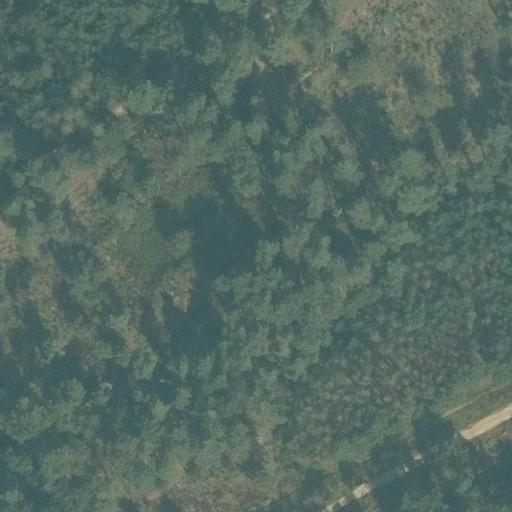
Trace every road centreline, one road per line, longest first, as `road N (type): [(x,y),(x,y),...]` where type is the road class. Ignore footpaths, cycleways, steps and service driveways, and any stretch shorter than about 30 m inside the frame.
road 1 (track): [(291,0),(0,201)]
road 2 (track): [(311,511),(511,402)]
